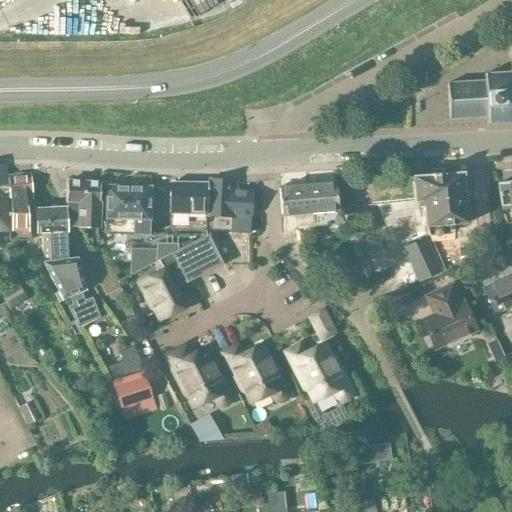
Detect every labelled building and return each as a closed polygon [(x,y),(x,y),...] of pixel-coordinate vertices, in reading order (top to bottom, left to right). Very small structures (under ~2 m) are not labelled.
[(508,52),(508,55),(510,55),(510,71),(509,71),(509,73),(507,73),(507,72),(504,72),(504,74),(484,75),(484,82),(447,84),(449,119),(450,119),(487,117),(487,124),(507,123),(507,125),(510,125),(510,123),(511,122),(511,15),(510,15),(510,14),(508,14),(508,15),(506,15),(506,18),(508,18),(508,21),(508,34),(507,34),(507,37),(509,37),(509,38),(510,52),(508,52)] [(0,230),(8,231),(6,175),(6,165),(0,165),(0,230)] [(6,175),(8,231),(8,240),(30,241),(30,232),(28,232),(26,202),(32,201),(30,174),(30,173),(6,175)] [(462,174),(412,177),(414,201),(422,201),(424,224),(424,227),(433,226),(442,226),(449,225),(454,225),(466,224),(462,174)] [(86,227),(98,227),(98,222),(99,203),(99,182),(67,180),(66,201),(69,226),(86,227)] [(205,216),(205,232),(247,234),(249,192),(231,191),(232,181),(208,180),(207,184),(208,184),(206,214),(205,214),(205,216)] [(511,181),(498,183),(501,210),(506,224),(511,222),(511,181)] [(169,213),(205,214),(206,214),(208,184),(207,184),(170,183),(169,194),(169,213)] [(281,216),(282,216),(338,211),(335,183),(278,187),(281,216)] [(104,234),(148,235),(150,187),(106,186),(104,234)] [(41,233),(42,263),(66,260),(66,259),(66,232),(64,211),(62,208),(35,210),(37,233),(41,233)] [(208,235),(171,254),(186,283),(223,265),(208,235)] [(402,248),(418,285),(443,275),(426,237),(402,248)] [(155,250),(155,261),(177,251),(177,244),(156,244),(155,250)] [(130,249),(129,275),(155,261),(155,250),(130,249)] [(101,256),(94,261),(102,274),(110,270),(101,256)] [(66,260),(42,263),(53,283),(62,300),(69,297),(72,305),(67,307),(78,328),(99,317),(92,298),(84,301),(81,292),(85,291),(77,258),(66,259),(66,260)] [(164,270),(141,282),(143,285),(141,289),(145,296),(149,297),(159,317),(157,318),(158,320),(182,308),(173,288),(185,282),(178,267),(166,273),(164,270)] [(511,275),(482,289),(494,315),(511,306),(511,275)] [(19,285),(1,295),(9,309),(26,298),(19,285)] [(422,321),(428,335),(427,338),(430,345),(433,345),(434,349),(444,344),(449,346),(467,339),(469,335),(474,333),(463,304),(459,305),(452,286),(426,296),(433,315),(422,321)] [(318,313),(307,318),(319,341),(334,334),(329,324),(322,311),(318,313)] [(3,320),(0,321),(0,333),(8,328),(3,320)] [(339,378),(334,367),(335,363),(331,355),(327,354),(322,345),(303,355),(298,346),(286,353),(296,373),(298,372),(314,401),(333,391),(337,399),(341,400),(348,396),(350,392),(344,379),(339,378)] [(119,353),(128,374),(143,368),(133,346),(119,353)] [(165,356),(182,389),(184,387),(194,407),(213,397),(217,404),(221,405),(228,401),(230,397),(224,385),(219,383),(212,369),(214,368),(204,349),(189,357),(184,346),(165,356)] [(271,368),(273,363),(269,356),(264,355),(260,346),(240,355),(236,347),(223,353),(234,374),(236,373),(251,402),(270,392),(274,399),(278,401),(286,397),(287,393),(281,380),(277,379),(271,368)] [(48,352),(42,356),(49,367),(55,363),(48,352)] [(143,372),(111,382),(120,410),(152,399),(143,372)] [(207,416),(189,426),(195,438),(197,442),(209,441),(221,440),(207,416)] [(255,426),(261,438),(273,431),(266,420),(255,426)] [(284,492),(274,493),(276,502),(276,509),(286,508),(284,492)] [(373,498),(362,500),(364,511),(374,511),(374,509),(373,498)] [(268,504),(262,504),(263,511),(276,511),(276,509),(276,502),(268,504)]
